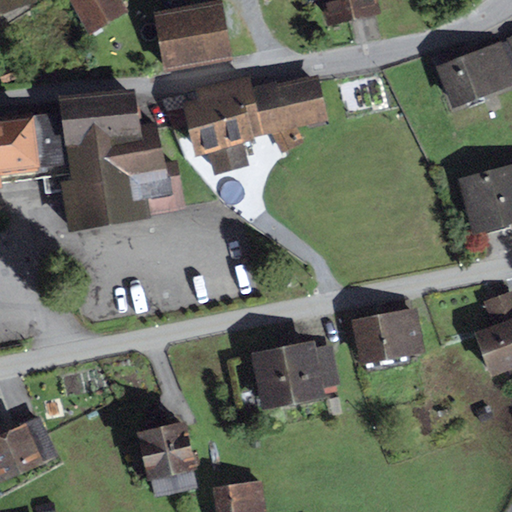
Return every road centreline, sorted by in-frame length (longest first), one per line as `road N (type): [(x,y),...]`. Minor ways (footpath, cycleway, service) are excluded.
road 1 (residential): [(0,98),(396,54),(448,39),(511,0)]
road 2 (residential): [(511,266),(0,366)]
